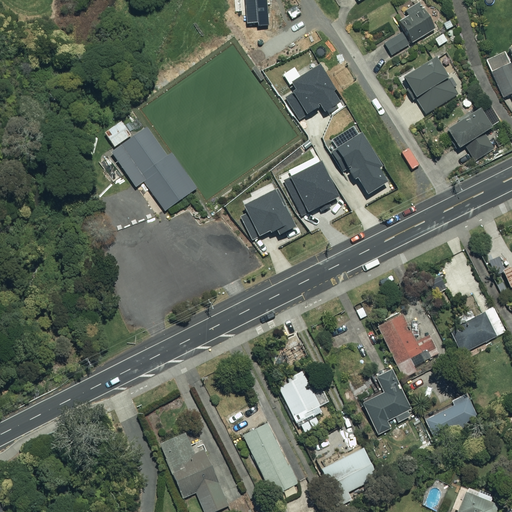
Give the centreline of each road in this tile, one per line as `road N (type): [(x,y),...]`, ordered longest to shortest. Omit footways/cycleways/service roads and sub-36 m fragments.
road 1 (tertiary): [(511,179),(111,378)]
road 2 (residential): [(111,378),(149,469),(148,511)]
road 3 (tertiary): [(111,378),(0,434)]
